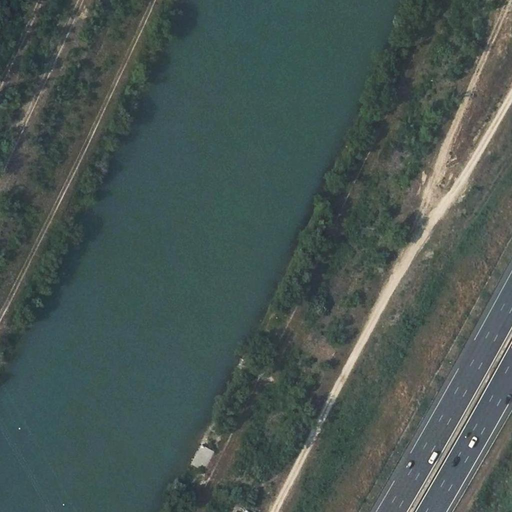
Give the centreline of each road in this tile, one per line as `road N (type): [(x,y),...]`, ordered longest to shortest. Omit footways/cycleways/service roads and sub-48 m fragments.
road 1 (track): [(190,511),(437,0)]
road 2 (track): [(275,511),(365,337),(511,2)]
road 3 (track): [(365,337),(511,94)]
road 4 (motorway): [(511,299),(391,511)]
road 5 (track): [(80,0),(0,172)]
road 6 (motorway): [(430,511),(511,369)]
